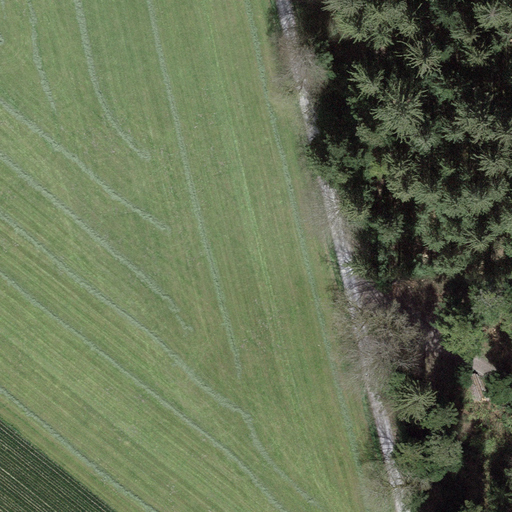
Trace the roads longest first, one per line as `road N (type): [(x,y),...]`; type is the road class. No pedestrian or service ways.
road 1 (track): [(402,511),(279,0)]
road 2 (track): [(350,278),(511,387)]
